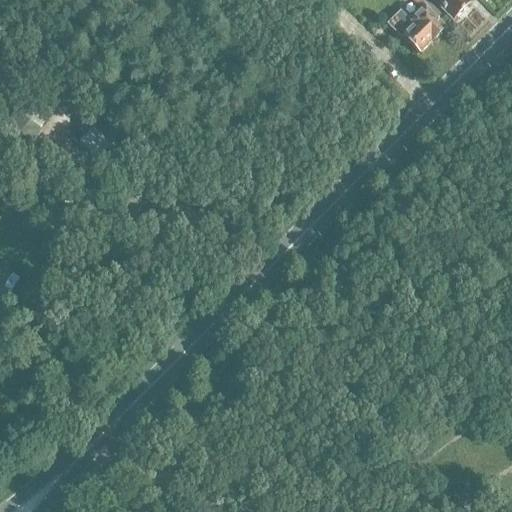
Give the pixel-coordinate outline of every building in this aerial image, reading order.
[(424,0),(410,0),(421,11),(410,22),(400,12),(387,25),(401,40),(403,38),(420,54),(447,29),(424,7),(428,3),(424,0)] [(430,0),(453,22),(471,4),(467,0),(430,0)] [(42,131),(17,113),(0,137),(0,149),(19,163),(42,131)] [(79,143),(96,161),(110,147),(93,129),(79,143)] [(146,186),(129,177),(107,221),(125,230),(146,186)]
